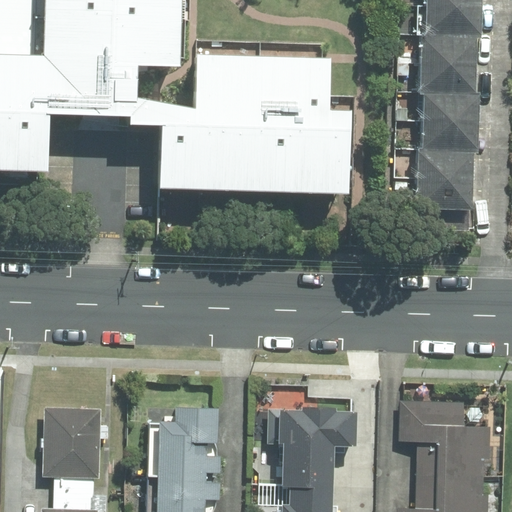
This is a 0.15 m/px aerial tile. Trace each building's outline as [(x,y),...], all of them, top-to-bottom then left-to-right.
[(0,0),(0,158),(20,159),(21,104),(82,106),(132,107),(131,162),(325,168),(329,41),(164,36),(165,0),(0,0)] [(465,33),(465,0),(414,0),(413,32),(465,33)] [(463,91),(465,33),(409,32),(407,89),(463,91)] [(462,148),(463,93),(410,92),(409,147),(462,148)] [(460,149),(409,148),(407,206),(458,207),(460,149)] [(456,401),(395,399),(393,439),(411,440),(409,507),(391,507),(391,511),(483,511),(486,427),(455,426),(456,401)] [(163,420),(148,419),(145,511),(205,511),(208,408),(163,407),(163,420)] [(342,409),(264,407),(263,442),(270,442),(268,511),(263,511),(262,511),(336,511),(337,511),(317,511),(319,444),(341,444),(342,409)] [(94,409),(37,408),(35,474),(47,474),(47,490),(92,492),(94,409)] [(47,508),(34,508),(34,511),(91,511),(92,494),(47,493),(47,508)]
